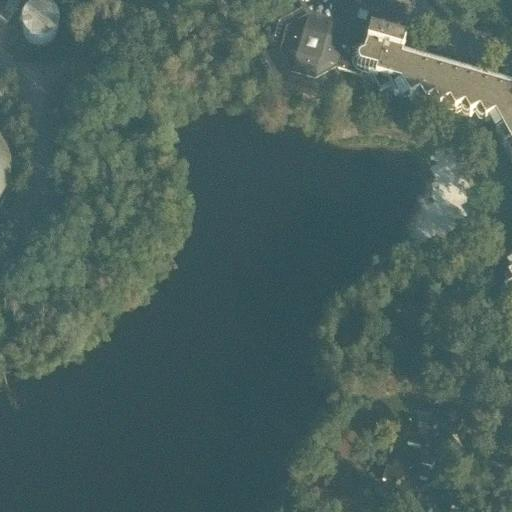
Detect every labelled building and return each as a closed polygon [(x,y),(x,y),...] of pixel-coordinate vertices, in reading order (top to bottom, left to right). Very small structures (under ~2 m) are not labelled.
[(13,0),(0,20),(0,26),(5,30),(24,0),(13,0)] [(272,56),(259,58),(278,93),(282,88),(316,98),(318,103),(344,90),(335,74),(358,80),(359,78),(371,82),(378,96),(388,90),(393,100),(402,95),(407,105),(412,102),(419,110),(428,106),(432,114),(443,110),(447,118),(458,115),(465,123),(473,119),(476,126),(488,124),(511,168),(511,267),(508,271),(511,280),(504,285),(503,289),(506,295),(502,298),(502,299),(499,301),(498,303),(502,311),(498,313),(499,314),(509,309),(511,309),(511,91),(400,60),(403,50),(402,48),(387,44),(393,22),(380,0),(294,0),(303,17),(280,29),(272,56)] [(30,15),(25,19),(22,23),(20,29),(20,35),(22,40),(24,43),(26,46),(30,48),(36,50),(43,50),(46,49),(49,47),(53,43),(56,37),(57,32),(57,26),(54,22),(52,19),(49,16),(45,14),(41,13),(35,13),(30,15)] [(0,209),(1,208),(8,190),(10,173),(1,145),(0,144),(0,209)] [(384,471),(381,484),(396,489),(392,504),(413,510),(412,511),(450,511),(451,511),(453,511),(458,511),(461,501),(447,497),(447,499),(425,493),(422,503),(417,502),(420,492),(415,491),(417,482),(425,484),(429,472),(432,473),(436,459),(446,462),(451,441),(456,442),(461,425),(436,418),(432,432),(417,428),(414,440),(408,438),(405,448),(419,452),(414,470),(393,464),(390,473),(384,471)]
